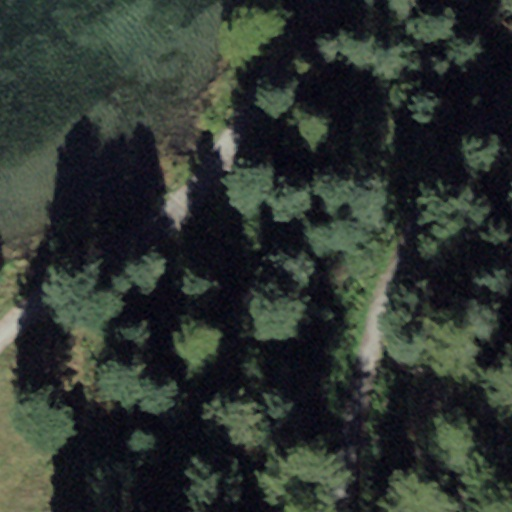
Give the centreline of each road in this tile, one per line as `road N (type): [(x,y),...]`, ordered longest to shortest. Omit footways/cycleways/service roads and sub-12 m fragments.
road 1 (track): [(0,353),(198,189),(328,0)]
road 2 (track): [(331,511),(435,199),(511,108)]
